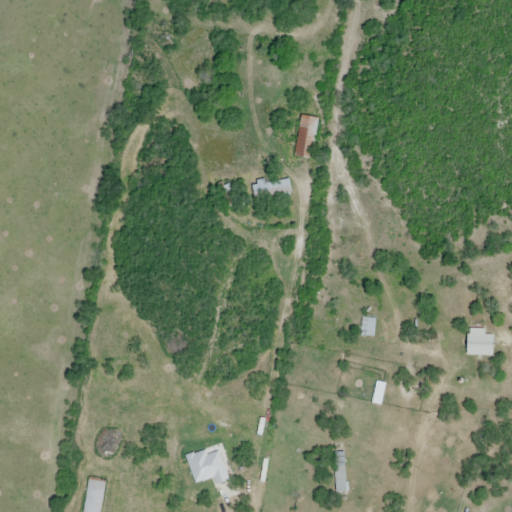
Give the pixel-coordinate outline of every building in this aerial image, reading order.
[(319,119),(301,116),(295,158),(313,160),(319,119)] [(255,201),(292,193),(289,177),(252,186),(255,201)] [(374,338),(374,319),(362,319),(362,338),(374,338)] [(493,357),(493,336),(484,335),(484,331),(468,331),(468,356),(493,357)] [(346,452),(333,452),(333,495),(346,495),(346,452)] [(101,511),(105,481),(88,479),(83,511),(101,511)]
